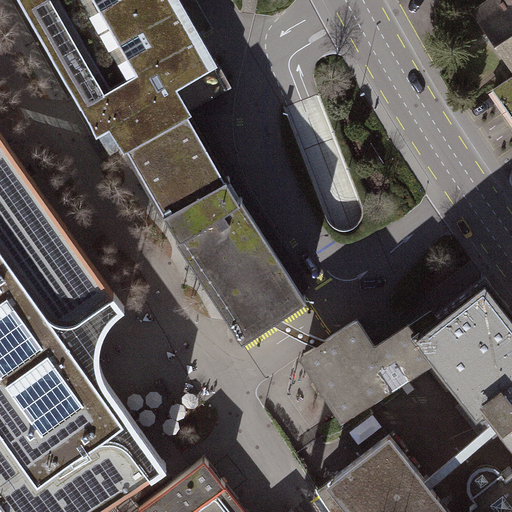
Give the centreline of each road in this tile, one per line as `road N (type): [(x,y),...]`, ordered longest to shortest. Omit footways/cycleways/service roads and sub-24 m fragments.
road 1 (primary): [(355,0),(511,249)]
road 2 (unknown): [(0,183),(163,418)]
road 3 (unknown): [(0,320),(104,455)]
